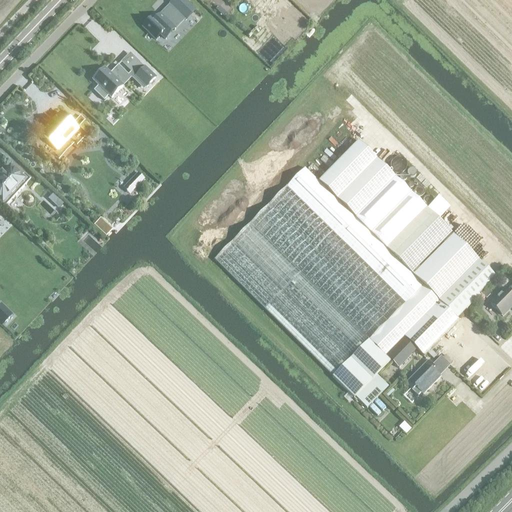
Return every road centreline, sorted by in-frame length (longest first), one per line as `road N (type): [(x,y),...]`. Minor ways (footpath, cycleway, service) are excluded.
road 1 (track): [(501,253),(356,108),(337,105),(303,118)]
road 2 (unclassified): [(0,93),(89,0)]
